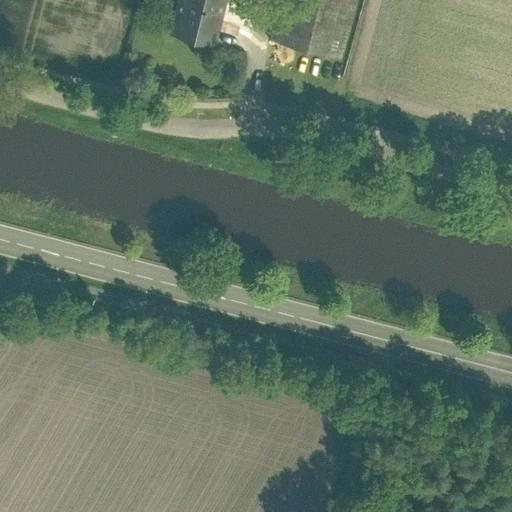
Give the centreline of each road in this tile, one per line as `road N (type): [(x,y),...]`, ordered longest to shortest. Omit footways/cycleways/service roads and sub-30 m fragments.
road 1 (primary): [(0,239),(511,373)]
road 2 (unclassified): [(0,75),(112,103),(289,113),(511,184)]
